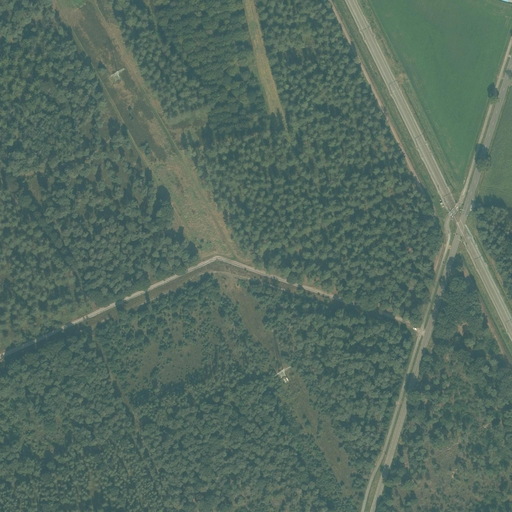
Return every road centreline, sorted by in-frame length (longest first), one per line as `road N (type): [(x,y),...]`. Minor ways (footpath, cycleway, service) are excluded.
road 1 (tertiary): [(374,511),(511,63)]
road 2 (track): [(420,332),(207,272),(0,368)]
road 3 (track): [(177,511),(88,329)]
road 4 (track): [(136,431),(0,491)]
